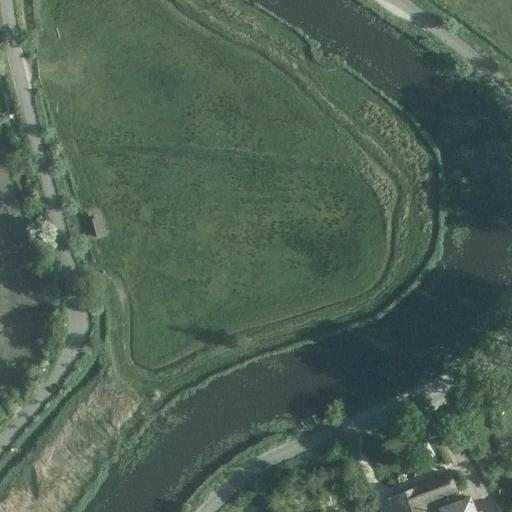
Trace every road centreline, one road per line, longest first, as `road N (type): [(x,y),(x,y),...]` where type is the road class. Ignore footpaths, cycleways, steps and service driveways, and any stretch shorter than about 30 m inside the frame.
road 1 (unclassified): [(0,446),(60,373),(74,344),(77,308),(7,0)]
road 2 (unclassified): [(208,511),(272,461),(433,397),(511,339)]
road 3 (unclassified): [(511,101),(466,53),(395,0)]
